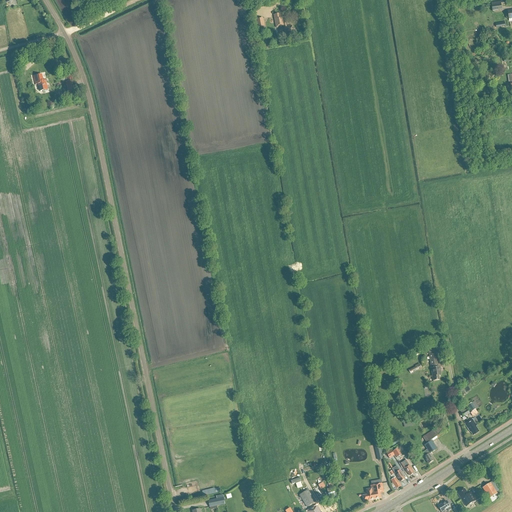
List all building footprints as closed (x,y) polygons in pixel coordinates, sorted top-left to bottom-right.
[(502,10),(501,4),(491,6),(492,12),(502,10)] [(287,27),(286,24),(286,23),(284,24),(282,18),(281,18),(280,14),(274,15),(276,28),(284,27),(286,36),(293,34),(292,26),(287,27)] [(264,28),(263,19),(256,20),(258,29),(264,28)] [(44,92),(49,91),(46,80),(44,81),(42,75),(33,77),(35,85),(39,84),(41,92),(43,91),(44,92)] [(69,98),(71,98),(77,97),(75,86),(73,86),(72,81),(73,80),(72,76),(66,77),(66,80),(67,79),(68,82),(66,82),(69,98)] [(438,375),(441,375),(440,367),(438,367),(435,353),(429,354),(431,368),(433,381),(439,380),(438,375)] [(408,371),(410,373),(421,367),(419,364),(415,366),(415,367),(408,371)] [(472,412),(476,409),(472,403),(468,405),(472,412)] [(470,413),(467,410),(465,407),(460,410),(463,413),(461,413),(464,417),(470,413)] [(473,436),(479,432),(476,427),(476,426),(472,419),(465,424),(469,431),(470,430),(473,436)] [(413,420),(403,423),(405,428),(414,426),(413,420)] [(446,433),(448,431),(444,424),(441,426),(441,425),(422,437),(427,444),(431,441),(432,442),(446,433)] [(437,449),(432,442),(431,441),(427,444),(425,446),(428,450),(423,453),(425,457),(424,457),(428,464),(433,461),(431,457),(430,455),(429,454),(437,449)] [(397,449),(393,452),(397,458),(401,455),(397,449)] [(406,460),(401,464),(404,468),(407,473),(407,472),(410,476),(414,474),(411,470),(412,470),(409,465),(406,460)] [(395,474),(398,479),(398,478),(401,482),(404,479),(402,476),(403,476),(400,471),(398,472),(396,469),(397,469),(395,466),(391,468),(395,474)] [(348,476),(347,470),(339,471),(340,478),(348,476)] [(396,489),(401,486),(395,478),(394,477),(395,477),(394,475),(392,471),(389,473),(391,476),(391,477),(393,479),(391,480),(393,483),(393,484),(396,489)] [(367,495),(363,496),(364,501),(368,500),(368,501),(381,499),(380,492),(383,491),(382,484),(381,480),(371,482),(372,486),(371,486),(371,489),(366,490),(367,495)] [(330,499),(336,498),(332,481),(328,482),(330,489),(327,490),(329,497),(330,499)] [(496,494),(490,484),(483,488),(490,498),(496,494)] [(307,507),(315,502),(308,490),(299,495),(307,507)] [(466,506),(475,500),(471,493),(468,495),(464,490),(458,494),(466,506)] [(225,505),(223,498),(209,501),(210,507),(225,505)] [(448,511),(451,510),(450,507),(446,501),(438,506),(441,511),(442,511),(447,509),(448,511)]
